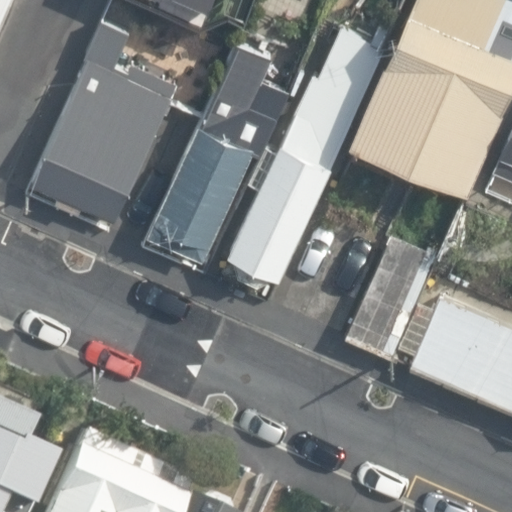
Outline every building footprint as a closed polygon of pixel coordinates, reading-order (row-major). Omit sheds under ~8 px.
[(511,0),(405,0),(347,130),(467,184),(511,83),(511,0)] [(129,34),(101,22),(26,190),(113,228),(176,87),(117,61),(129,34)] [(376,47),(324,24),(219,262),(271,285),(376,47)] [(294,68),(233,42),(147,236),(207,263),(294,68)] [(511,120),(493,164),(511,172),(511,120)] [(434,246),(386,225),(340,326),(388,347),(434,246)] [(511,316),(439,285),(407,356),(511,402),(511,316)] [(24,411),(0,400),(0,511),(19,511),(47,449),(13,435),(24,411)] [(175,511),(189,482),(75,429),(35,511),(175,511)] [(203,483),(192,486),(180,511),(227,511),(231,503),(220,498),(217,491),(203,483)]
